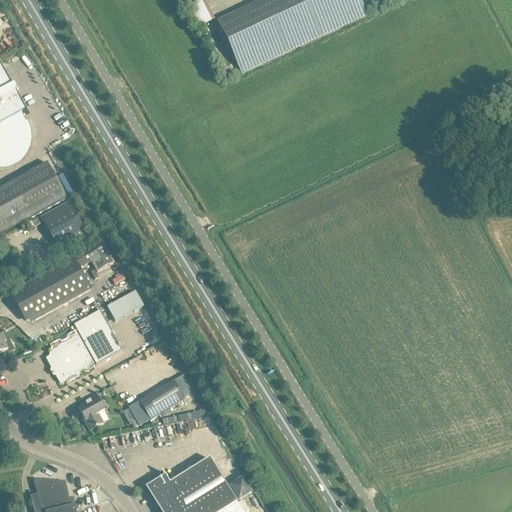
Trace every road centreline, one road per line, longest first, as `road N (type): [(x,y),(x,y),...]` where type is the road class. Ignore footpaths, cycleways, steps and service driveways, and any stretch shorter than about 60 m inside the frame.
road 1 (unclassified): [(60,0),(372,511)]
road 2 (secondary): [(341,511),(30,0)]
road 3 (unclassified): [(132,511),(98,475),(35,446)]
